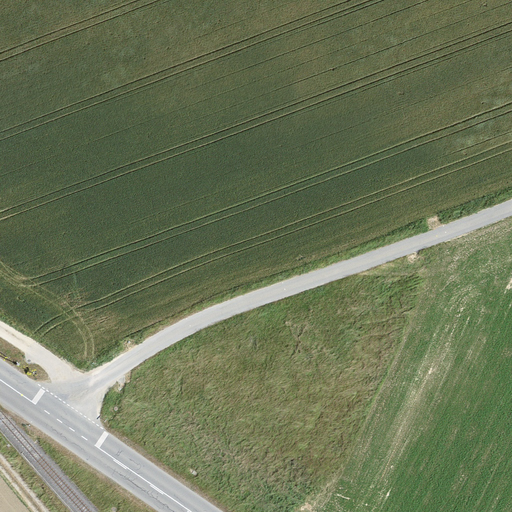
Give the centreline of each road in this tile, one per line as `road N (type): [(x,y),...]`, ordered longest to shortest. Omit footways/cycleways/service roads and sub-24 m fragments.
road 1 (track): [(59,420),(116,369),(191,326),(511,208)]
road 2 (tertiary): [(0,379),(190,511)]
